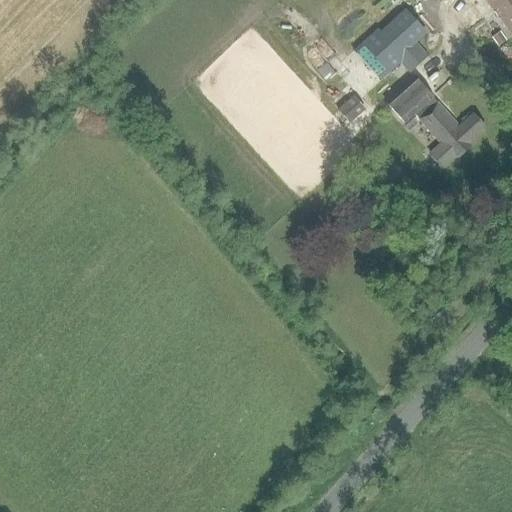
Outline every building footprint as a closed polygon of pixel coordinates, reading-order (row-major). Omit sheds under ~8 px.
[(511,0),(485,0),(499,19),(499,18),(511,35),(511,0)] [(399,64),(408,73),(426,56),(413,42),(421,35),(403,15),(381,35),(377,30),(363,43),(390,72),(399,64)] [(492,37),(498,46),(505,42),(499,33),(492,37)] [(439,144),(429,153),(443,169),(456,157),(457,158),(470,146),(468,144),(485,129),(471,115),(458,127),(437,103),(436,104),(432,99),(432,98),(412,77),(384,103),(404,125),(414,115),(419,120),(418,121),(439,144)] [(353,122),(370,108),(358,94),(342,108),(353,122)]
